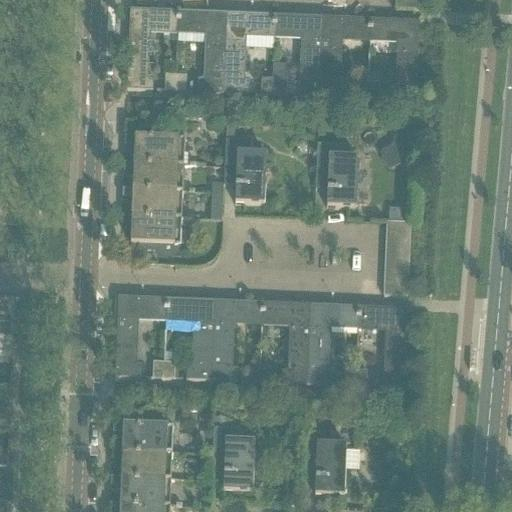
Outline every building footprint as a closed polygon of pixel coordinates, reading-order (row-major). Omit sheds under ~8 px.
[(419,0),(395,0),(395,11),(419,12),(419,0)] [(150,36),(177,37),(178,14),(130,12),(127,92),(152,93),(153,80),(148,80),(150,36)] [(198,95),(223,96),(226,16),(178,14),(177,37),(205,38),(203,82),(198,82),(198,95)] [(226,16),(223,96),(249,97),(249,84),(244,84),(245,51),(273,53),(274,41),(275,18),(226,16)] [(294,99),(319,100),(322,20),(275,18),(274,41),(301,42),(299,86),(295,86),(294,99)] [(342,44),(369,45),(370,22),(322,20),(319,100),(344,101),(345,88),(340,88),(342,44)] [(370,22),(369,45),(397,46),(395,90),(390,90),(390,103),(415,104),(419,24),(370,22)] [(164,93),(175,94),(176,77),(165,77),(164,93)] [(176,77),(175,94),(186,94),(187,78),(176,77)] [(260,98),(271,98),(272,82),(261,81),(260,98)] [(272,82),(271,98),(282,99),(283,82),(272,82)] [(356,101),(367,102),(368,85),(357,85),(356,101)] [(368,85),(367,102),(378,102),(379,86),(368,85)] [(125,139),(124,147),(134,148),(134,166),(184,168),(187,168),(188,157),(184,157),(185,141),(178,141),(125,139)] [(393,142),(393,147),(400,159),(400,168),(409,169),(411,143),(410,143),(409,143),(393,142)] [(225,144),(223,188),(225,188),(225,179),(236,179),(235,189),(235,206),(264,208),(266,157),(250,156),(251,146),(251,145),(225,144)] [(317,148),(315,192),(317,192),(317,182),(328,183),(327,193),(327,210),(356,211),(358,161),(344,160),(345,149),(342,149),(317,148)] [(124,165),(123,174),(133,174),(133,192),(183,194),(183,193),(177,193),(177,181),(183,181),(184,168),(134,166),(124,165)] [(236,179),(225,179),(225,188),(235,189),(236,179)] [(211,187),(211,195),(211,197),(221,198),(221,187),(211,187)] [(123,192),(122,200),(132,201),(132,219),(181,221),(182,220),(176,220),(176,208),(182,208),(183,194),(133,192),(123,192)] [(219,225),(221,198),(211,197),(210,225),(219,225)] [(398,212),(397,225),(406,225),(407,212),(398,212)] [(122,218),(121,227),(131,227),(130,262),(147,262),(148,252),(157,253),(157,256),(180,257),(180,256),(174,255),(175,243),(181,244),(181,221),(132,219),(122,218)] [(387,224),(386,237),(410,238),(410,225),(406,225),(397,225),(387,224)] [(386,237),(386,249),(409,250),(410,238),(386,237)] [(386,249),(385,261),(409,262),(409,250),(386,249)] [(385,261),(385,274),(408,275),(409,262),(385,261)] [(385,274),(384,286),(408,287),(408,275),(385,274)] [(408,287),(384,286),(384,299),(407,299),(408,287)] [(138,324),(166,325),(167,301),(118,299),(115,380),(141,381),(141,368),(136,368),(138,324)] [(186,382),(211,384),(215,303),(167,301),(166,325),(193,326),(191,370),(187,370),(186,382)] [(234,327),(262,329),(263,305),(215,303),(211,384),(237,385),(237,372),(232,371),(234,327)] [(0,348),(13,349),(14,305),(0,304),(0,348)] [(282,387),(307,388),(311,307),(263,305),(262,329),(289,330),(287,374),(283,373),(282,387)] [(330,331),(357,333),(358,309),(311,307),(307,388),(332,389),(333,376),(328,375),(330,331)] [(358,309),(357,333),(385,334),(383,378),(378,377),(378,390),(404,392),(407,311),(358,309)] [(152,381),(163,382),(164,365),(153,365),(152,381)] [(164,365),(163,382),(174,382),(175,366),(164,365)] [(248,385),(259,386),(260,369),(249,369),(248,385)] [(260,369),(259,386),(271,386),(271,370),(260,369)] [(344,389),(355,389),(356,373),(345,373),(344,389)] [(356,373),(355,389),(366,390),(367,373),(356,373)] [(213,420),(213,431),(224,432),(225,421),(213,420)] [(113,427),(113,435),(123,436),(122,454),(172,456),(172,455),(166,455),(166,443),(172,443),(173,430),(172,429),(113,427)] [(213,432),(211,477),(213,477),(213,467),(224,468),(223,477),(223,495),(252,496),(254,445),(238,445),(239,434),(239,433),(213,432)] [(305,435),(303,480),(305,480),(305,471),(316,471),(315,481),(315,498),(344,499),(345,473),(358,473),(359,455),(345,454),(346,449),(330,448),(329,448),(330,437),(330,436),(305,435)] [(112,453),(112,462),(122,462),(121,480),(171,482),(171,481),(165,481),(165,469),(171,469),(172,456),(122,454),(112,453)] [(111,480),(111,488),(121,489),(120,507),(170,508),(164,507),(164,495),(170,496),(171,482),(121,480),(111,480)]
